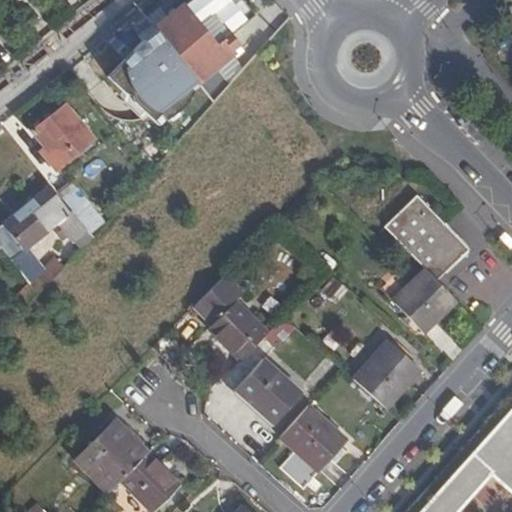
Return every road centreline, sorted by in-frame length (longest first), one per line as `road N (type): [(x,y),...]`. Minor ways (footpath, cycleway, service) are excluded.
road 1 (residential): [(511,327),(350,511)]
road 2 (tertiary): [(398,96),(511,208)]
road 3 (residential): [(0,98),(123,0)]
road 4 (tertiary): [(337,24),(321,46),(326,86),(360,108),(398,96)]
